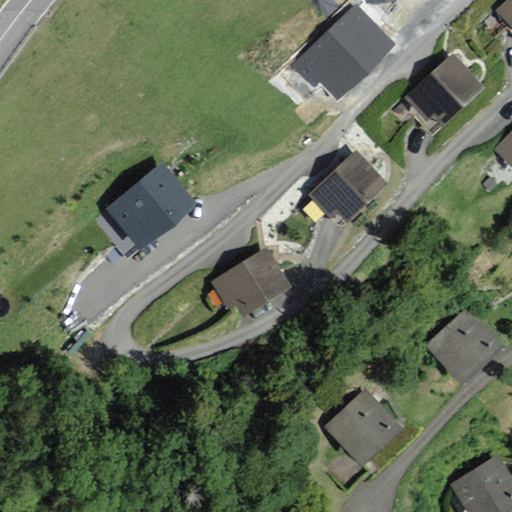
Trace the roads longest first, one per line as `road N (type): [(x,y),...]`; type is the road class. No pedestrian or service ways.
road 1 (residential): [(465,0),(257,206),(132,307),(125,337),(143,356),(172,358),(302,303),(337,279),(511,94)]
road 2 (residential): [(370,511),(416,445),(511,357)]
